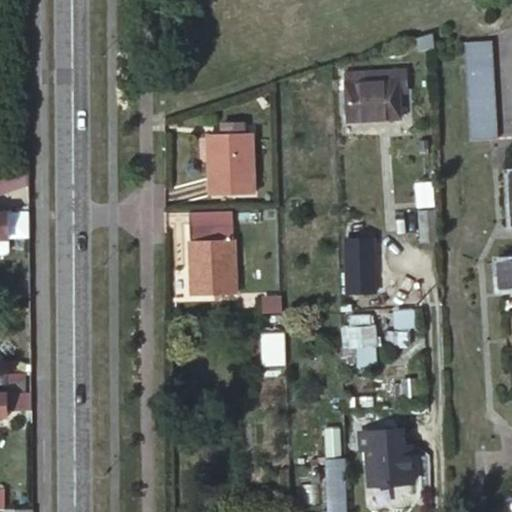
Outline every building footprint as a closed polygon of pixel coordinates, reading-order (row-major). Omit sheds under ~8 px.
[(406,40),(411,52),(431,45),(431,32),(406,40)] [(495,39),(466,39),(467,138),(496,138),(495,39)] [(344,71),(345,99),(373,97),(385,97),(398,96),(398,81),(406,81),(406,70),(392,71),(392,69),(344,71)] [(216,121),(216,129),(234,128),(234,120),(216,121)] [(209,129),(210,191),(254,189),(251,127),(234,128),(216,129),(209,129)] [(30,159),(15,163),(0,168),(0,184),(7,182),(30,174),(30,159)] [(30,174),(7,182),(7,194),(30,195),(30,174)] [(187,206),(190,289),(232,288),(230,204),(187,206)] [(420,207),(421,250),(436,250),(435,207),(420,207)] [(0,235),(8,236),(8,235),(8,211),(0,210),(0,235)] [(31,210),(8,211),(8,235),(31,235),(31,210)] [(368,245),(347,246),(347,291),(371,290),(371,276),(364,277),(363,262),(368,262),(368,245)] [(342,364),(376,363),(375,325),(341,326),(342,364)] [(264,362),(285,362),(284,350),(284,329),(263,329),(264,362)] [(24,373),(0,372),(0,415),(8,416),(8,408),(33,409),(33,393),(24,393),(24,373)] [(412,483),(409,424),(361,427),(364,486),(412,483)] [(346,511),(345,476),(326,477),(327,508),(320,508),(320,511),(346,511)]
